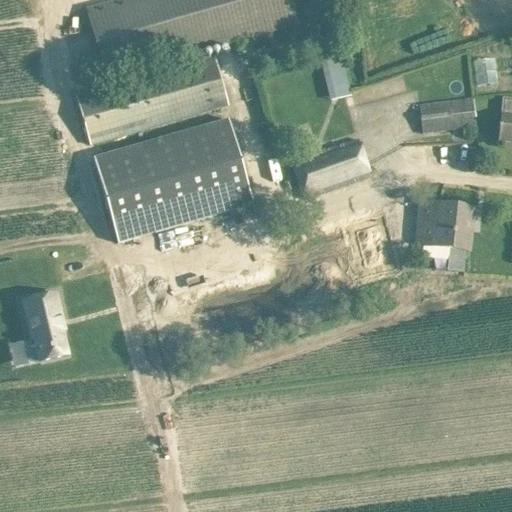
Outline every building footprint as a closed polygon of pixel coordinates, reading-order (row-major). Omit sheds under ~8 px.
[(176,66),(75,95),(89,146),(228,107),(213,56),(205,58),(203,51),(298,24),(290,0),(113,0),(84,8),(105,80),(174,60),(176,66)] [(331,0),(318,0),(301,4),(309,41),(324,38),(326,45),(337,43),(336,35),(340,34),(331,0)] [(327,98),(348,96),(344,55),(323,57),(327,98)] [(511,99),(502,99),(498,141),(511,142),(511,99)] [(392,110),(393,118),(395,138),(476,128),(472,100),(392,110)] [(228,121),(93,159),(118,244),(252,206),(228,121)] [(359,141),(293,161),(305,201),(370,179),(359,141)] [(414,243),(413,247),(469,252),(473,210),(417,204),(415,231),(414,243)] [(330,284),(300,286),(301,316),(331,314),(330,284)] [(64,319),(57,295),(25,304),(36,341),(38,340),(44,363),(72,355),(62,320),(64,319)] [(268,316),(238,320),(242,350),(272,346),(268,316)]
